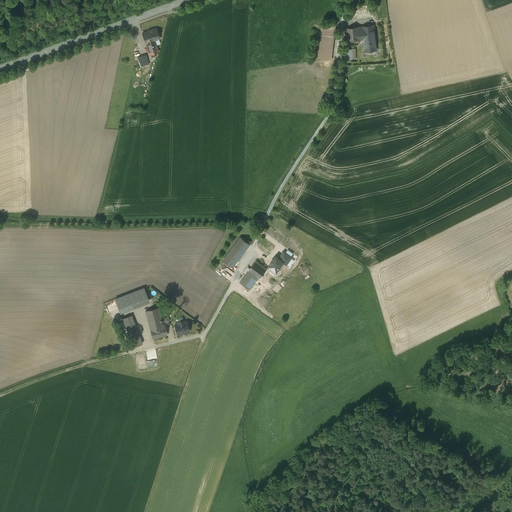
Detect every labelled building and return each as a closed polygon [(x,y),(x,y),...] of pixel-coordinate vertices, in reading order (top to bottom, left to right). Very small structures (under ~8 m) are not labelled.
[(336,25),(323,24),(319,55),(332,56),(336,25)] [(364,36),(375,35),(373,25),(347,28),(348,41),(360,39),(360,37),(363,37),(363,36),(364,36)] [(156,29),(142,34),(150,55),(158,52),(154,40),(159,39),(156,29)] [(375,35),(364,36),(365,48),(376,47),(375,35)] [(346,58),(357,58),(357,48),(346,48),(346,58)] [(146,54),(138,57),(140,63),(148,60),(146,54)] [(250,244),(241,237),(223,260),(233,267),(250,244)] [(281,273),(257,256),(241,278),(252,285),(260,274),(273,284),(281,273)] [(144,288),(115,299),(121,313),(149,302),(144,288)] [(158,308),(146,310),(150,329),(162,326),(158,308)] [(132,315),(123,318),(133,347),(142,343),(132,315)] [(184,321),(177,322),(178,324),(175,325),(177,334),(189,331),(187,322),(185,322),(184,321)] [(162,326),(150,329),(153,338),(174,333),(172,324),(162,326)]
